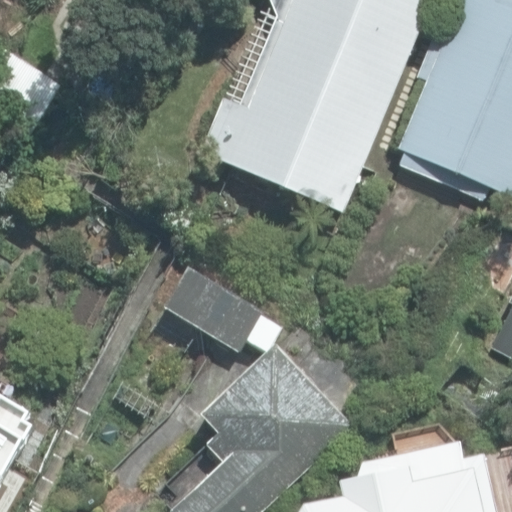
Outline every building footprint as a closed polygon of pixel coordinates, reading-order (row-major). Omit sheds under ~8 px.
[(203,155),(346,215),(437,0),(272,0),(280,18),(244,104),(227,97),(203,155)] [(486,186),(511,197),(511,0),(461,0),(445,42),(436,38),(420,79),(429,83),(401,150),(416,156),(410,170),(481,199),(486,186)] [(0,70),(0,115),(32,136),(63,87),(11,53),(0,70)] [(356,256),(345,288),(392,305),(391,303),(390,299),(388,296),(387,293),(387,290),(388,286),(394,270),(356,256)] [(246,342),(265,354),(282,327),(262,315),(263,314),(190,269),(166,309),(239,353),(246,342)] [(511,326),(498,353),(511,360),(511,302),(510,306),(511,307),(511,326)] [(261,511),(352,427),(276,346),(203,416),(220,435),(208,446),(224,463),(172,511),(261,511)] [(0,511),(0,498),(38,428),(31,424),(35,416),(4,398),(0,404),(0,511)] [(498,511),(485,456),(463,460),(459,444),(364,464),(362,474),(341,480),(346,500),(307,508),(303,511),(498,511)]
